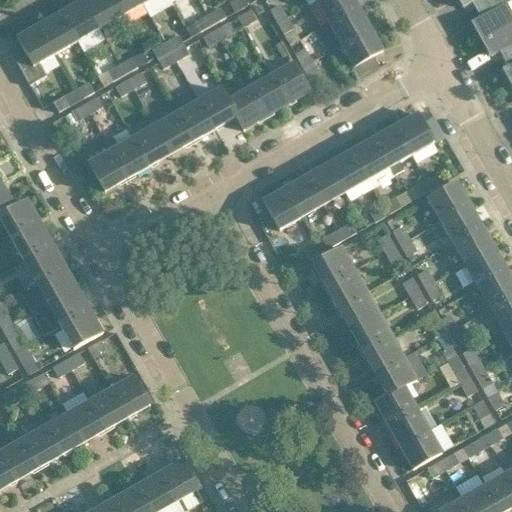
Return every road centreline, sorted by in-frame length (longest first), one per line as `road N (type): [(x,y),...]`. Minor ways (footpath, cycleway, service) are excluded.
road 1 (residential): [(389,511),(212,192)]
road 2 (residential): [(240,511),(98,252)]
road 3 (residential): [(212,192),(441,65)]
road 4 (residential): [(98,252),(0,77)]
road 5 (residential): [(511,191),(441,65)]
road 6 (residential): [(98,252),(212,192)]
